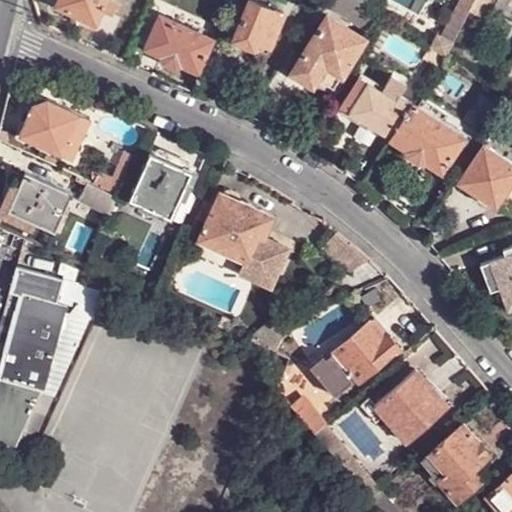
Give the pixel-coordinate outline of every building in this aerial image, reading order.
[(75,14),(98,25),(109,0),(60,0),(58,6),(75,14)] [(258,39),(272,45),(286,14),(252,0),(251,0),(236,38),(254,46),(258,39)] [(387,15),(371,5),(363,0),(319,0),(318,2),(373,37),(387,15)] [(460,0),(443,34),(455,40),(470,11),(475,0),(460,0)] [(487,0),(475,0),(470,11),(480,16),(487,0)] [(94,33),(98,25),(75,14),(72,20),(71,22),(94,33)] [(214,39),(162,15),(148,48),(161,54),(160,55),(163,59),(182,69),(186,66),(186,65),(200,71),(214,39)] [(314,85),(318,77),(327,64),(343,75),(365,39),(329,17),(294,73),(314,85)] [(439,33),(432,45),(446,55),(447,55),(455,40),(443,34),(439,33)] [(269,53),(272,45),(258,39),(254,46),(269,53)] [(446,55),(432,45),(424,55),(438,65),(446,55)] [(339,91),(347,78),(343,75),(327,64),(318,77),(339,91)] [(391,138),(413,104),(400,96),(397,100),(360,76),(341,107),(391,138)] [(511,96),(511,87),(506,82),(502,91),(507,94),(511,97),(511,96)] [(28,94),(15,90),(6,121),(18,125),(28,94)] [(415,105),(418,107),(423,101),(419,98),(415,105)] [(21,135),(73,159),(79,146),(77,143),(76,142),(80,133),(82,134),(84,133),(90,119),(50,99),(34,105),(21,135)] [(415,105),(413,104),(391,138),(443,170),(465,136),(418,107),(415,105)] [(511,161),(485,144),(460,182),(480,195),(481,198),(487,203),(494,204),(497,206),(511,215),(511,161)] [(124,151),(107,189),(121,196),(138,158),(124,151)] [(131,199),(157,211),(172,218),(170,221),(185,228),(191,217),(192,217),(199,203),(196,197),(191,195),(199,177),(152,155),(131,199)] [(10,210),(26,218),(57,232),(75,194),(28,172),(21,187),(10,210)] [(90,183),(82,201),(111,215),(119,197),(90,183)] [(26,218),(10,210),(21,187),(14,184),(0,212),(0,214),(23,225),(26,218)] [(222,193),(201,239),(244,260),(242,265),(263,275),(262,280),(271,285),(290,246),(270,236),(278,219),(244,204),(245,200),(243,197),(232,192),(231,191),(227,192),(225,195),(222,193)] [(172,218),(157,211),(149,229),(169,238),(172,233),(181,237),(185,228),(170,221),(172,218)] [(320,249),(349,272),(367,261),(334,233),(320,249)] [(511,245),(509,247),(511,252),(481,264),(491,290),(500,287),(510,310),(511,308),(511,245)] [(50,394),(71,308),(61,306),(67,284),(19,273),(14,295),(23,297),(3,383),(47,394),(50,394)] [(337,282),(323,291),(329,300),(343,291),(337,282)] [(283,314),(250,340),(275,352),(281,341),(296,329),(283,314)] [(350,337),(377,368),(399,349),(372,318),(350,337)] [(360,382),(377,368),(350,337),(328,356),(326,353),(312,365),(315,368),(308,374),(325,394),(352,373),(360,382)] [(414,369),(365,410),(373,420),(379,415),(387,425),(391,423),(406,441),(447,407),(414,369)] [(47,394),(3,383),(0,397),(0,443),(25,454),(47,394)] [(293,404),(317,431),(326,423),(330,420),(306,393),(293,404)] [(317,431),(313,433),(368,499),(382,487),(358,459),(356,460),(326,423),(317,431)] [(462,423),(428,451),(445,471),(437,477),(456,500),(481,477),(473,467),(488,454),(462,423)] [(445,471),(428,451),(421,458),(437,477),(445,471)] [(511,511),(511,471),(486,494),(490,499),(487,502),(494,511),(511,511)] [(382,487),(368,499),(379,511),(404,511),(383,486),(382,487)]
